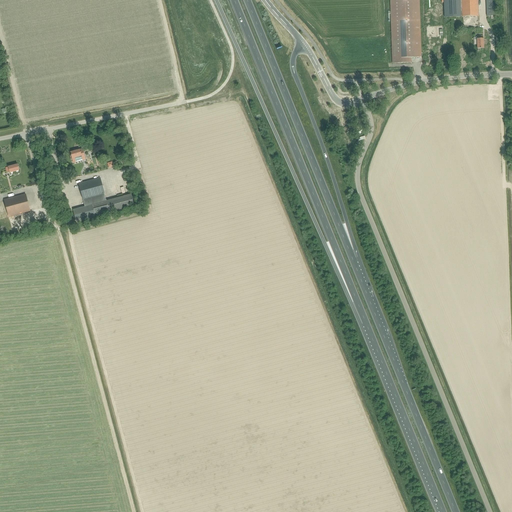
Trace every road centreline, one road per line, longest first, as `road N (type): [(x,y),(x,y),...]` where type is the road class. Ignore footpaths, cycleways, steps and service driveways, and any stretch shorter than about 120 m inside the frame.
road 1 (unclassified): [(489,511),(359,193),(357,167),(371,129),(362,98)]
road 2 (trunk): [(216,0),(365,322)]
road 3 (trunk): [(234,0),(365,322)]
road 4 (trunk): [(352,259),(246,0)]
road 5 (trunk): [(455,511),(352,259)]
road 6 (trunk): [(352,259),(292,67),(304,45)]
road 7 (trunk): [(365,322),(442,511)]
road 8 (unclassified): [(185,101),(0,139)]
road 9 (unclassified): [(511,74),(432,79),(362,98)]
